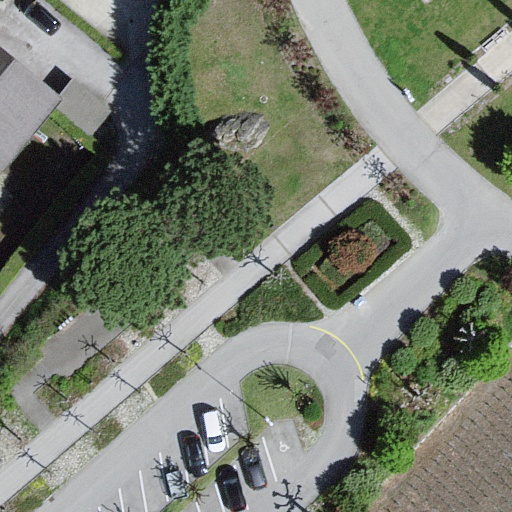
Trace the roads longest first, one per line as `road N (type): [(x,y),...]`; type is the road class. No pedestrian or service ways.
road 1 (residential): [(481,230),(333,356),(343,407),(332,451),(267,511)]
road 2 (residential): [(481,230),(378,101),(328,0)]
road 3 (unknown): [(378,101),(469,0)]
